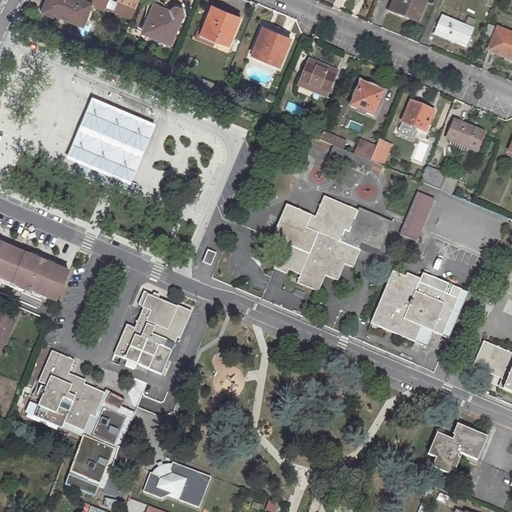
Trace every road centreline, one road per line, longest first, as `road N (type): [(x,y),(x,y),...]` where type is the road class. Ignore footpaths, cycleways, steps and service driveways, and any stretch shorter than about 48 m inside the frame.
road 1 (unclassified): [(511,421),(0,203)]
road 2 (residential): [(284,0),(511,94)]
road 3 (unknown): [(0,148),(6,168),(204,249)]
road 4 (unknown): [(204,249),(258,123)]
